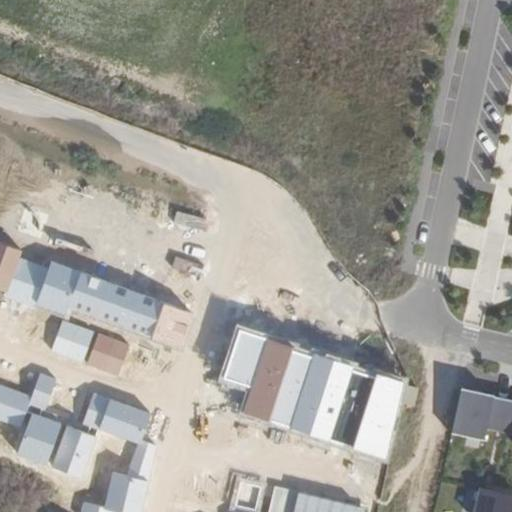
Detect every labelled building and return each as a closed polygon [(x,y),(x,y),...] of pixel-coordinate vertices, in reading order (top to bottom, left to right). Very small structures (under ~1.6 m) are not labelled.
[(0,289),(4,291),(20,249),(0,241),(0,289)] [(32,307),(48,267),(20,256),(4,297),(32,307)] [(63,314),(79,270),(53,260),(37,305),(63,314)] [(69,306),(148,336),(162,302),(82,272),(69,306)] [(193,311),(165,301),(152,337),(181,347),(193,311)] [(82,362),(94,330),(63,319),(51,350),(82,362)] [(292,346),(239,329),(215,402),(384,457),(402,381),(376,373),(374,376),(351,368),(352,365),(314,353),(313,356),(291,349),(292,346)] [(130,344),(99,332),(87,363),(118,375),(130,344)] [(57,377),(41,371),(29,403),(45,409),(57,377)] [(32,395),(0,383),(0,420),(19,428),(32,395)] [(413,407),(417,388),(407,386),(403,404),(413,407)] [(98,428),(109,397),(94,392),(83,423),(98,428)] [(511,403),(461,393),(452,435),(483,442),(485,431),(511,436),(511,403)] [(100,427),(138,440),(148,411),(110,398),(100,427)] [(62,422),(32,411),(17,453),(47,464),(62,422)] [(97,435),(67,424),(52,465),(82,476),(97,435)] [(130,470),(146,475),(156,446),(140,441),(130,470)] [(113,472),(106,505),(134,511),(139,511),(147,480),(113,472)] [(511,511),(511,499),(480,492),(474,511),(511,511)] [(80,511),(113,511),(114,509),(83,501),(80,511)]
